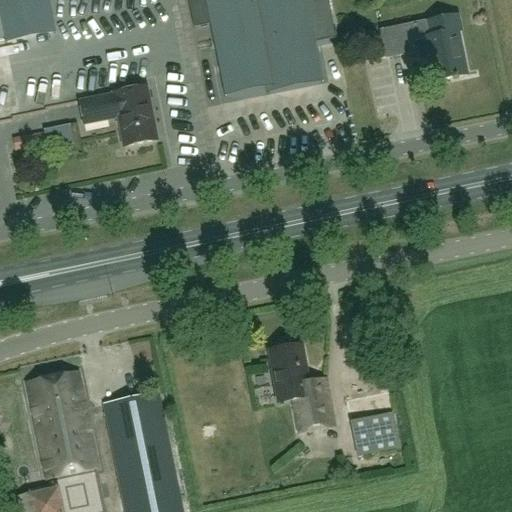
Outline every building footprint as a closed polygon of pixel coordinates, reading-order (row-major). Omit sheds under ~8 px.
[(47,0),(0,0),(0,8),(6,40),(53,31),(47,0)] [(268,94),(322,84),(308,8),(328,4),(327,0),(190,0),(196,24),(211,21),(225,97),(267,89),(268,94)] [(459,16),(380,31),(385,59),(415,53),(413,41),(424,39),(433,81),(467,74),(459,32),(462,32),(459,16)] [(80,102),(84,124),(118,117),(124,147),(157,141),(147,86),(112,92),(113,96),(80,102)] [(44,133),(13,138),(16,150),(46,145),(44,133)] [(278,404),(292,401),(298,434),(335,427),(326,378),(307,381),(301,345),(269,350),(276,388),(278,404)] [(363,399),(361,355),(335,356),(337,400),(363,399)] [(78,373),(28,383),(48,479),(98,468),(78,373)] [(182,511),(158,394),(105,405),(127,511),(182,511)] [(352,422),(359,456),(398,449),(392,415),(352,422)] [(12,498),(14,511),(30,511),(27,495),(12,498)]
